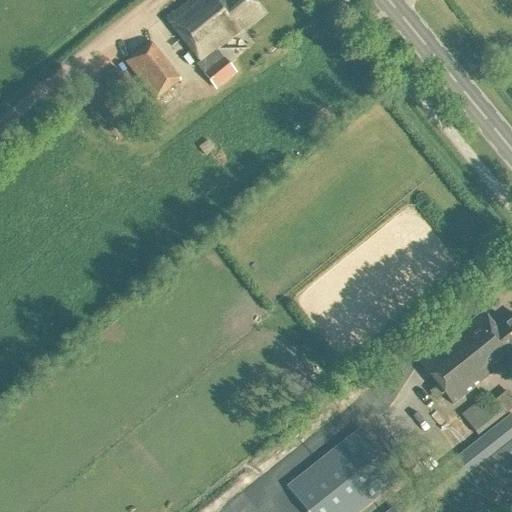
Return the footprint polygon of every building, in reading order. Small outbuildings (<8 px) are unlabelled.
[(234,76),(214,50),(260,14),(248,0),(224,0),(223,2),(221,0),(192,0),(166,21),(199,62),(203,69),(200,71),(216,91),(234,76)] [(177,82),(148,45),(126,62),(155,100),(177,82)] [(125,79),(115,67),(100,80),(110,92),(125,79)] [(451,405),(511,356),(511,314),(494,328),(481,312),(417,363),(451,405)] [(476,435),(503,415),(486,394),(460,415),(476,435)] [(359,431),(286,489),(303,511),(358,511),(398,480),(359,431)] [(511,439),(420,511),(509,511),(511,510),(511,439)]
